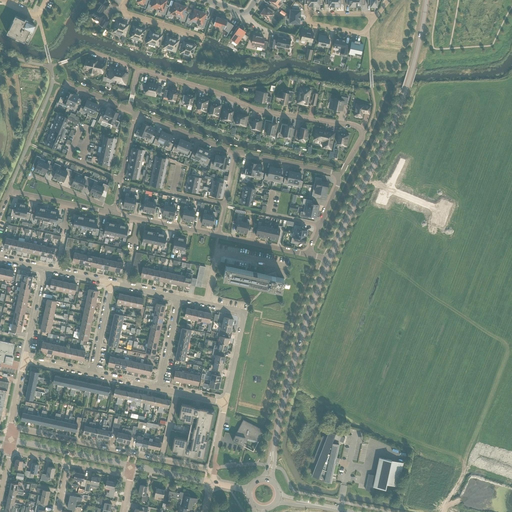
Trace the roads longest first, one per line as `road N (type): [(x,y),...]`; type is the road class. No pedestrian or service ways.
road 1 (residential): [(337,176),(359,127),(275,115),(138,69)]
road 2 (secondary): [(272,451),(329,259)]
road 3 (secondary): [(367,178),(401,102),(426,0)]
road 4 (residential): [(486,310),(406,275),(441,209)]
road 5 (residential): [(161,461),(11,429)]
road 6 (residential): [(377,16),(310,13),(309,23),(366,32)]
road 7 (residential): [(225,404),(243,313),(205,304)]
road 8 (tertiary): [(132,465),(9,440)]
road 9 (residential): [(205,304),(216,253),(286,268)]
